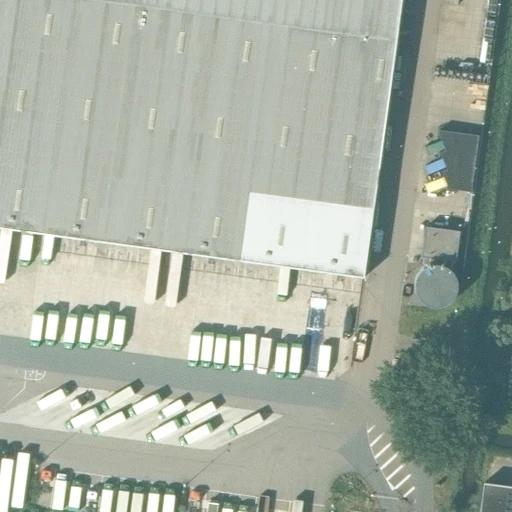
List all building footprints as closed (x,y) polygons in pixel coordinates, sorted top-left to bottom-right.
[(0,0),(0,227),(8,228),(28,231),(51,234),(72,237),(95,240),(115,243),(137,246),(158,249),(180,252),(201,255),(224,258),(244,260),(266,263),(288,266),(308,269),(329,272),(351,275),(364,277),(401,0),(0,0)] [(439,129),(439,133),(446,150),(440,152),(447,168),(441,171),(448,188),(471,191),(479,135),(439,129)] [(425,226),(421,257),(456,261),(460,231),(425,226)] [(417,298),(422,304),(428,307),(435,308),(443,307),(449,304),(454,298),(457,292),(457,284),(456,277),(452,271),(446,267),(439,264),(432,264),(425,267),(419,271),(415,277),(413,284),(414,292),(417,298)] [(511,511),(511,485),(484,482),(479,511),(511,511)]
